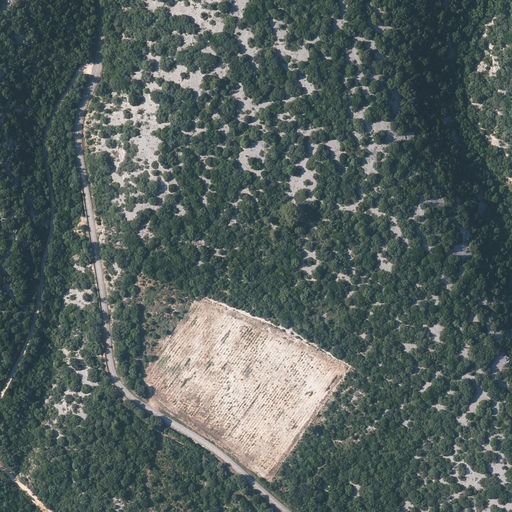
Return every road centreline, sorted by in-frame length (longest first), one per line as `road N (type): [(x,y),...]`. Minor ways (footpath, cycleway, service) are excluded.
road 1 (tertiary): [(289,511),(123,389),(111,368),(78,147),(98,67),(99,0)]
road 2 (track): [(98,67),(81,69),(51,116),(43,148),(51,227),(41,294),(0,397)]
